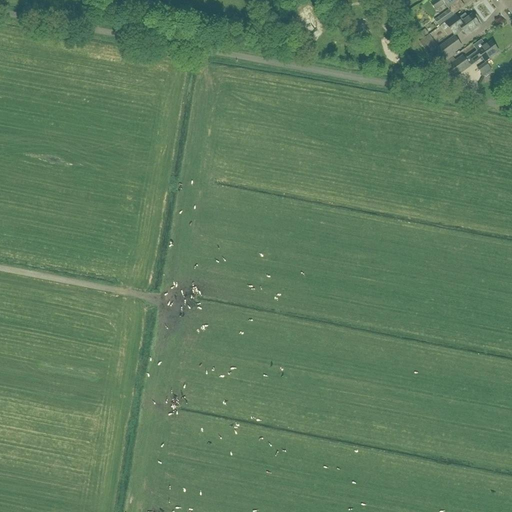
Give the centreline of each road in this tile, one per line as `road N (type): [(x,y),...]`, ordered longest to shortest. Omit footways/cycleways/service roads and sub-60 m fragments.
road 1 (unclassified): [(511,99),(475,101),(0,11)]
road 2 (track): [(0,269),(157,299)]
